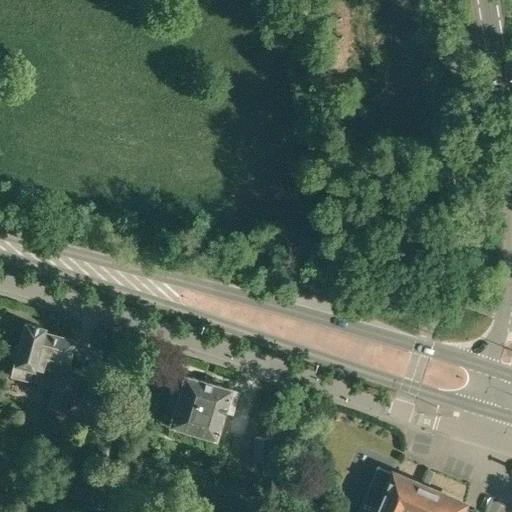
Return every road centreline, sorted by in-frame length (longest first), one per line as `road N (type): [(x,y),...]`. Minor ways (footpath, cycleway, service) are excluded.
road 1 (primary): [(0,256),(494,411)]
road 2 (residential): [(488,438),(0,282)]
road 3 (primary): [(485,369),(0,234)]
road 4 (tertiary): [(511,147),(486,0)]
road 5 (tertiary): [(511,247),(485,369)]
